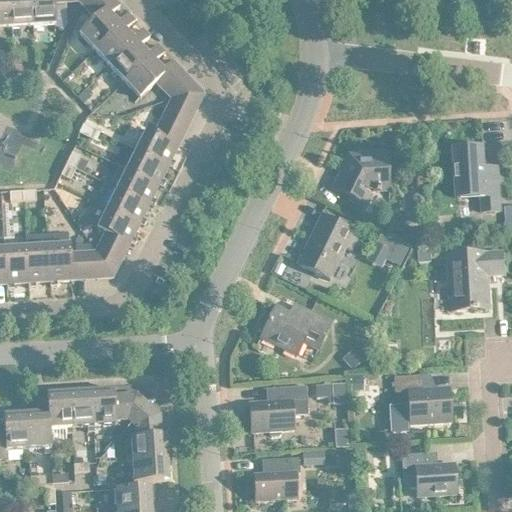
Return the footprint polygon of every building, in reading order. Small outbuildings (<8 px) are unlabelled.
[(0,0),(0,23),(18,23),(16,0),(0,0)] [(16,0),(18,23),(39,21),(38,0),(16,0)] [(38,0),(39,21),(61,20),(59,0),(38,0)] [(85,29),(101,45),(127,20),(125,17),(117,9),(126,0),(97,0),(93,5),(101,14),(85,29)] [(90,4),(85,9),(93,18),(99,13),(90,4)] [(101,45),(116,61),(142,36),(139,33),(132,25),(141,16),(134,8),(125,17),(127,20),(101,45)] [(116,61),(131,77),(157,52),(154,49),(146,41),(156,31),(149,24),(139,33),(142,36),(116,61)] [(146,93),(162,78),(161,77),(172,67),(169,65),(161,56),(171,47),(164,40),(154,49),(157,52),(131,77),(146,93)] [(29,67),(28,55),(20,56),(20,67),(29,67)] [(162,78),(169,86),(189,67),(179,55),(169,65),(172,67),(161,77),(162,78)] [(169,86),(177,94),(197,75),(189,67),(169,86)] [(177,94),(176,96),(201,108),(210,89),(197,75),(177,94)] [(91,86),(84,92),(89,97),(96,91),(91,86)] [(176,96),(171,106),(196,118),(201,108),(176,96)] [(171,106),(166,116),(191,129),(196,118),(171,106)] [(152,125),(142,144),(175,161),(179,163),(182,156),(178,154),(191,129),(166,116),(160,129),(152,125)] [(89,119),(85,128),(96,133),(101,124),(89,119)] [(142,144),(133,164),(165,180),(169,182),(172,176),(168,174),(175,161),(142,144)] [(460,145),(463,193),(468,193),(468,191),(487,190),(488,208),(506,207),(504,172),(490,173),(488,144),(487,144),(487,145),(462,147),(461,145),(460,145)] [(78,147),(73,158),(82,163),(87,151),(78,147)] [(356,152),(353,158),(353,159),(354,159),(351,166),(350,165),(340,184),(371,199),(378,184),(395,183),(393,149),(356,152)] [(83,162),(89,165),(93,157),(87,154),(83,162)] [(82,163),(73,158),(67,170),(76,175),(82,163)] [(123,183),(155,199),(159,201),(163,195),(158,193),(165,180),(133,164),(123,183)] [(123,183),(113,203),(146,219),(150,221),(153,214),(149,212),(155,199),(123,183)] [(41,185),(28,186),(28,196),(41,195),(41,185)] [(28,196),(28,186),(15,187),(16,197),(28,196)] [(421,190),(420,194),(423,201),(427,202),(431,200),(432,197),(428,189),(425,188),(421,190)] [(111,226),(104,239),(129,252),(136,238),(140,240),(143,234),(139,232),(146,219),(113,203),(103,223),(111,226)] [(357,245),(365,229),(327,210),(320,225),(322,227),(319,234),(316,232),(303,259),(336,275),(352,242),(357,245)] [(433,235),(433,223),(415,223),(415,235),(433,235)] [(389,253),(392,254),(406,261),(414,243),(386,229),(382,237),(382,238),(394,244),(389,253)] [(54,240),(56,276),(56,281),(63,280),(63,276),(92,274),(91,247),(76,248),(76,239),(54,240)] [(104,239),(101,246),(102,246),(104,273),(119,272),(129,252),(104,239)] [(54,240),(32,242),(34,278),(35,282),(41,282),(41,277),(56,276),(54,240)] [(32,242),(10,243),(13,279),(13,283),(20,283),(20,279),(34,278),(32,242)] [(10,243),(0,243),(0,279),(13,279),(10,243)] [(424,258),(437,257),(436,245),(424,246),(424,258)] [(101,246),(91,247),(92,274),(104,273),(102,246),(101,246)] [(456,250),(460,307),(495,305),(493,271),(510,270),(509,248),(492,249),(492,248),(456,250)] [(336,318),(309,305),(304,315),(281,304),(267,333),(303,350),(310,336),(323,343),(322,344),(323,345),(336,318)] [(358,364),(367,356),(358,346),(349,354),(358,364)] [(457,418),(455,383),(428,384),(427,370),(400,372),(401,393),(414,392),(415,404),(411,405),(411,401),(396,402),(398,427),(413,426),(412,419),(416,419),(416,420),(457,418)] [(366,371),(356,371),(357,385),(367,385),(366,371)] [(352,397),(351,379),(321,380),(322,393),(338,392),(338,398),(352,397)] [(256,398),(257,428),(275,427),(275,430),(277,431),(285,431),(287,429),(287,426),(300,425),(299,411),(314,410),(312,381),(280,383),(281,396),(256,398)] [(99,421),(115,420),(115,425),(122,424),(121,414),(133,413),(137,417),(154,398),(142,387),(120,389),(119,383),(97,385),(99,421)] [(77,423),(93,421),(93,427),(99,426),(99,421),(97,385),(75,386),(77,423)] [(55,424),(71,423),(71,428),(77,428),(77,423),(75,386),(52,388),(53,406),(54,406),(55,424)] [(154,398),(137,417),(141,420),(142,432),(136,433),(137,449),(132,450),(132,456),(137,456),(137,455),(174,453),(172,430),(167,431),(166,408),(154,398)] [(34,444),(50,443),(50,448),(57,448),(55,424),(54,406),(53,406),(32,408),(34,444)] [(12,446),(28,445),(28,450),(35,449),(34,444),(32,408),(9,409),(10,426),(11,426),(12,446)] [(0,426),(0,453),(13,453),(12,446),(11,426),(10,426),(0,426)] [(371,455),(370,443),(361,443),(362,456),(371,455)] [(330,459),(330,447),(310,448),(311,460),(330,459)] [(422,471),(423,492),(461,490),(459,460),(434,461),(433,449),(407,450),(409,472),(422,471)] [(137,455),(137,456),(139,471),(133,472),(134,478),(175,476),(174,453),(137,455)] [(260,470),(261,496),(303,494),(301,469),(306,468),(305,453),(268,455),(269,469),(260,470)] [(79,459),(80,468),(95,467),(95,458),(79,459)] [(111,480),(110,464),(102,465),(103,480),(111,480)] [(58,470),(59,479),(66,478),(74,478),(73,469),(58,470)] [(36,471),(36,480),(52,479),(51,470),(36,471)] [(117,508),(122,507),(158,504),(157,482),(121,484),(122,501),(117,501),(117,508)] [(61,499),(60,484),(51,485),(52,500),(61,499)] [(68,487),(70,510),(78,510),(77,487),(68,487)] [(354,487),(352,490),(352,494),(355,497),(360,496),(359,487),(354,487)]
